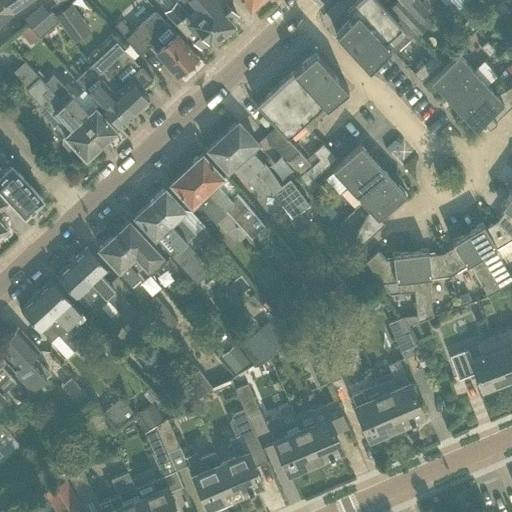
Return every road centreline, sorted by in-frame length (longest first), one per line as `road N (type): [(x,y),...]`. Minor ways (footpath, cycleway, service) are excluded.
road 1 (residential): [(80,214),(297,13)]
road 2 (residential): [(431,149),(297,13)]
road 3 (residential): [(351,511),(511,445)]
road 4 (residential): [(80,214),(0,120)]
